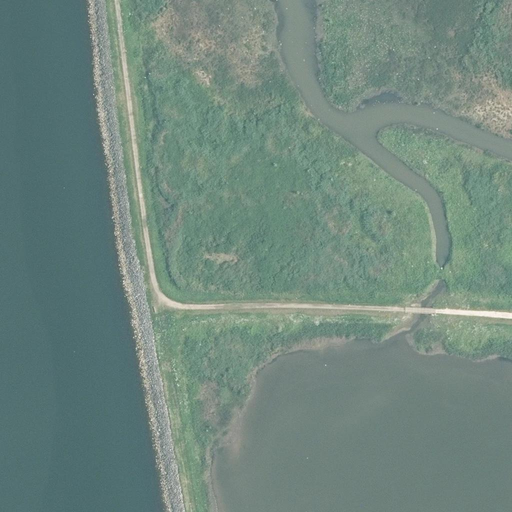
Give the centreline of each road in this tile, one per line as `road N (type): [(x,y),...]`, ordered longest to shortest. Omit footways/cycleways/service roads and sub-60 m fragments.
road 1 (track): [(511,307),(167,297),(139,279)]
road 2 (track): [(101,0),(139,279)]
road 3 (track): [(179,511),(139,279)]
